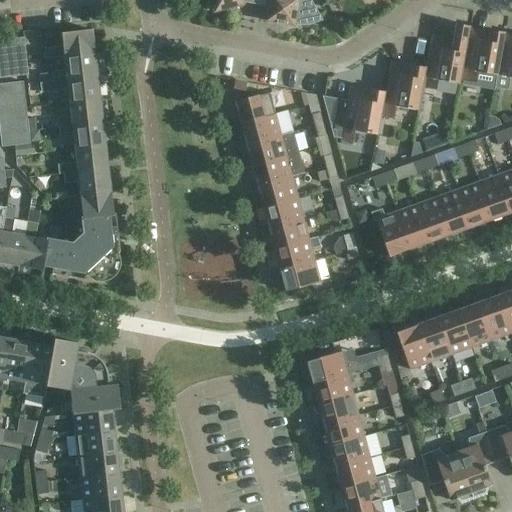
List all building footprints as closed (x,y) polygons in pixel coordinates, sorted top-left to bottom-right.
[(256,5),(257,0),(209,0),(211,4),(213,7),(215,13),(221,11),(225,12),(228,11),(232,10),(236,9),(239,6),(244,5),(244,3),(256,5)] [(257,0),(256,5),(269,8),(266,22),(295,27),(295,26),(299,26),(304,26),(309,26),(313,25),(318,23),(322,21),(322,22),(323,21),(311,0),(257,0)] [(65,58),(95,54),(93,30),(63,34),(64,48),(46,50),(47,60),(65,58)] [(495,91),(499,70),(504,40),(506,34),(491,31),(490,37),(469,33),(468,42),(461,81),(463,82),(462,85),(495,91)] [(0,53),(26,51),(25,38),(0,41),(0,53)] [(460,85),(461,81),(468,42),(453,40),(452,45),(431,42),(426,69),(425,78),(460,85)] [(511,78),(511,40),(504,40),(499,70),(511,72),(510,78),(511,78)] [(26,51),(0,53),(0,66),(28,63),(26,51)] [(54,82),(98,77),(95,54),(65,58),(67,72),(53,73),(39,75),(40,83),(52,82),(54,82)] [(28,63),(0,66),(0,76),(0,79),(29,76),(28,63)] [(419,111),(425,78),(426,69),(412,66),(411,72),(390,68),(386,93),(382,117),(395,119),(397,107),(419,111)] [(69,90),(71,104),(101,100),(98,77),(54,82),(52,82),(53,91),(69,90)] [(246,92),(247,83),(236,81),(234,90),(246,92)] [(0,97),(25,95),(24,82),(0,85),(0,97)] [(382,117),(386,93),(371,90),(370,96),(350,93),(348,101),(342,137),(341,141),(353,143),(355,131),(378,135),(382,117)] [(241,124),(276,115),(270,93),(235,103),(241,124)] [(25,95),(0,97),(0,110),(27,107),(25,95)] [(342,137),(348,101),(323,98),(333,137),(342,137)] [(59,119),(60,128),(103,123),(101,100),(71,104),(72,118),(59,119)] [(55,115),(54,102),(36,104),(37,116),(55,115)] [(27,107),(0,110),(0,122),(28,120),(27,107)] [(315,127),(324,125),(321,113),(312,115),(315,127)] [(276,115),(241,124),(246,145),(281,136),(276,115)] [(28,120),(0,122),(0,129),(1,135),(29,132),(28,120)] [(74,136),(76,150),(106,146),(103,123),(60,128),(61,137),(74,136)] [(324,125),(315,127),(318,138),(327,136),(324,125)] [(422,147),(443,143),(440,130),(419,134),(422,147)] [(509,142),(505,131),(495,134),(499,145),(509,142)] [(29,132),(1,135),(2,148),(31,145),(29,132)] [(252,166),(298,154),(293,133),(281,136),(246,145),(252,166)] [(465,145),(469,156),(480,152),(476,141),(465,145)] [(469,156),(465,145),(454,149),(458,160),(469,156)] [(60,175),(65,175),(109,170),(106,146),(76,150),(78,164),(59,166),(60,175)] [(338,175),(349,174),(345,149),(335,151),(338,175)] [(292,178),(304,174),(298,154),(252,166),(258,187),(292,178)] [(327,169),(335,166),(332,155),(323,157),(327,169)] [(424,160),(428,171),(439,167),(435,156),(424,160)] [(428,171),(424,160),(414,164),(418,174),(428,171)] [(335,166),(327,169),(330,180),(338,178),(335,166)] [(80,182),(81,196),(111,193),(109,170),(65,175),(66,183),(80,182)] [(383,175),(387,185),(398,182),(394,171),(383,175)] [(511,171),(499,176),(511,212),(511,171)] [(387,185),(383,175),(373,179),(376,189),(387,185)] [(479,183),(492,220),(511,213),(511,212),(499,176),(479,183)] [(292,178),(258,187),(263,208),(298,198),(292,178)] [(458,191),(472,228),(492,220),(479,183),(458,191)] [(438,198),(451,235),(472,228),(458,191),(438,198)] [(114,216),(114,214),(111,193),(81,196),(68,197),(69,208),(82,206),(84,218),(84,219),(114,216)] [(338,210),(346,208),(343,197),(335,199),(338,210)] [(298,198),(263,208),(269,228),(304,219),(298,198)] [(418,205),(431,242),(451,235),(438,198),(418,205)] [(397,213),(411,250),(431,242),(418,205),(397,213)] [(11,234),(14,221),(16,210),(7,208),(0,245),(0,263),(20,267),(25,237),(11,234)] [(346,208),(338,210),(341,222),(349,219),(346,208)] [(411,250),(397,213),(385,217),(382,209),(370,213),(373,221),(376,220),(389,257),(411,250)] [(119,254),(118,253),(120,253),(116,214),(114,214),(114,216),(84,219),(84,218),(82,218),(84,233),(73,243),(57,240),(60,228),(50,226),(48,239),(47,238),(47,240),(48,241),(43,268),(44,268),(53,270),(52,274),(90,281),(90,279),(91,280),(94,281),(95,282),(98,282),(99,283),(102,283),(106,282),(109,281),(110,280),(113,279),(114,278),(116,276),(117,274),(118,273),(119,270),(120,268),(121,266),(121,264),(121,261),(121,260),(120,257),(119,254)] [(25,237),(20,267),(44,271),(44,268),(43,268),(48,241),(47,240),(36,238),(38,225),(36,225),(38,217),(29,215),(28,223),(25,237)] [(304,219),(269,228),(274,249),(309,240),(304,219)] [(349,252),(346,253),(358,250),(353,234),(345,236),(349,252)] [(317,238),(309,240),(274,249),(280,270),(315,261),(312,249),(320,246),(317,238)] [(358,250),(346,253),(348,261),(360,258),(358,250)] [(315,261),(280,270),(286,292),(321,282),(315,261)] [(511,291),(500,296),(511,330),(511,291)] [(511,333),(511,330),(500,296),(479,304),(493,341),(511,333)] [(493,341),(479,304),(459,311),(472,348),(493,341)] [(472,348),(459,311),(439,318),(452,355),(472,348)] [(452,355),(439,318),(418,326),(432,363),(452,355)] [(410,370),(432,363),(418,326),(397,333),(410,370)] [(5,379),(12,340),(0,338),(0,390),(2,391),(4,379),(5,379)] [(5,379),(26,383),(33,344),(12,340),(5,379)] [(93,355),(88,354),(77,352),(78,344),(65,341),(63,350),(54,348),(47,387),(58,389),(56,399),(61,405),(72,403),(73,414),(112,410),(111,400),(119,400),(118,386),(110,387),(108,376),(108,372),(107,369),(106,368),(105,365),(103,363),(102,361),(99,359),(97,357),(95,357),(93,355)] [(33,344),(26,383),(24,394),(45,398),(47,387),(54,348),(33,344)] [(313,383),(347,374),(342,353),(307,362),(313,383)] [(379,366),(390,363),(388,355),(377,358),(379,366)] [(390,363),(379,366),(381,375),(393,372),(390,363)] [(511,364),(502,368),(506,379),(511,376),(511,364)] [(506,379),(502,368),(492,372),(496,383),(506,379)] [(318,405),(353,395),(347,374),(313,383),(318,405)] [(462,383),(466,394),(476,390),(472,379),(462,383)] [(466,394),(462,383),(451,387),(455,397),(466,394)] [(445,401),(441,390),(430,394),(434,405),(445,401)] [(393,407),(402,405),(398,394),(390,396),(393,407)] [(324,426),(359,416),(353,395),(318,405),(324,426)] [(414,396),(406,399),(410,412),(424,407),(421,399),(414,396)] [(402,405),(393,407),(396,419),(405,417),(402,405)] [(73,414),(76,436),(115,431),(112,410),(73,414)] [(44,418),(42,425),(52,428),(55,416),(44,418)] [(330,446),(364,437),(359,416),(324,426),(330,446)] [(505,426),(493,430),(489,420),(483,422),(495,456),(507,452),(511,465),(511,433),(511,434),(505,426)] [(469,449),(457,453),(474,499),(486,494),(487,488),(493,485),(484,460),(495,456),(483,422),(476,425),(480,435),(469,439),(469,449)] [(50,444),(51,439),(53,433),(42,429),(39,440),(50,444)] [(15,444),(17,433),(6,431),(4,442),(15,444)] [(76,436),(78,457),(117,453),(115,431),(76,436)] [(17,433),(15,444),(26,446),(28,435),(17,433)] [(404,449),(413,447),(410,435),(401,438),(404,449)] [(335,467),(370,458),(364,437),(330,446),(335,467)] [(50,444),(39,440),(36,451),(47,454),(50,444)] [(0,459),(7,461),(9,449),(0,447),(0,459)] [(413,447),(404,449),(407,461),(416,458),(413,447)] [(9,449),(7,461),(18,463),(20,451),(9,449)] [(462,503),(474,499),(457,453),(445,458),(440,450),(421,456),(428,480),(441,476),(451,501),(456,499),(462,503)] [(78,457),(81,479),(120,474),(117,453),(78,457)] [(341,488),(376,479),(370,458),(335,467),(341,488)] [(395,482),(409,477),(405,466),(391,471),(395,482)] [(36,484),(48,483),(46,471),(35,473),(36,484)] [(81,479),(83,500),(122,496),(120,474),(81,479)] [(346,509),(381,500),(376,479),(341,488),(346,509)] [(413,492),(424,489),(422,480),(410,483),(413,492)] [(48,483),(36,484),(38,495),(49,494),(48,483)] [(424,489),(413,492),(415,500),(426,497),(424,489)] [(83,500),(84,511),(124,511),(122,496),(83,500)] [(384,511),(381,500),(346,509),(347,511),(384,511)]
